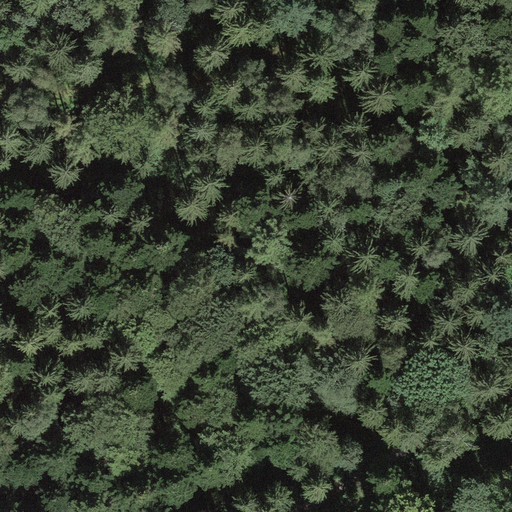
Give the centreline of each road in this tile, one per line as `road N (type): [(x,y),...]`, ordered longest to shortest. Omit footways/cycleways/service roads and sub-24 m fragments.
road 1 (track): [(0,91),(37,95),(224,75),(266,57),(324,0)]
road 2 (track): [(511,393),(300,511)]
